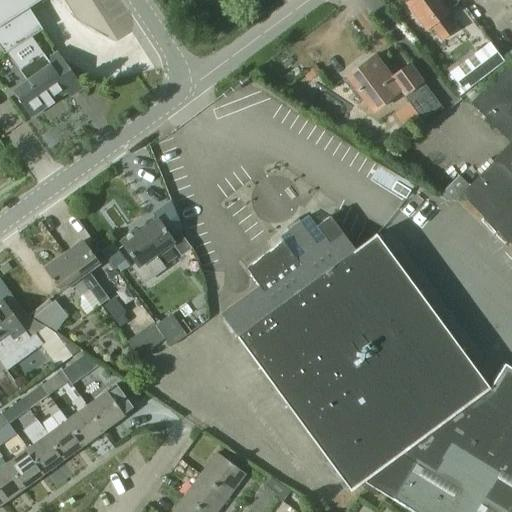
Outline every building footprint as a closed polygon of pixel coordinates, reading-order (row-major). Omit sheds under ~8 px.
[(0,0),(0,48),(4,55),(43,30),(29,8),(41,0),(0,0)] [(426,33),(431,29),(441,41),(455,30),(446,18),(450,15),(439,0),(411,0),(405,5),(426,33)] [(478,52),(454,68),(464,83),(488,67),(478,52)] [(56,53),(45,61),(41,55),(33,61),(32,60),(27,63),(28,64),(20,70),(28,81),(13,92),(32,118),(46,108),(47,109),(54,104),(53,103),(66,93),(70,98),(82,90),(56,53)] [(409,63),(390,78),(374,57),(343,81),(354,95),(358,92),(374,113),(396,97),(404,107),(401,109),(414,126),(441,107),(409,63)] [(511,69),(508,66),(471,103),(510,143),(491,161),(494,164),(462,196),(511,245),(511,69)] [(379,491),(392,500),(412,511),(511,511),(511,374),(503,369),(490,389),(376,235),(355,251),(330,217),(318,226),(309,215),(279,237),(282,242),(246,269),(262,290),(223,318),(352,493),(365,483),(367,484),(363,489),(376,497),(379,491)] [(121,242),(139,267),(135,269),(144,281),(163,268),(157,260),(176,247),(158,221),(139,234),(137,231),(121,242)] [(89,273),(100,265),(84,242),(64,256),(89,291),(88,291),(100,306),(108,300),(89,273)] [(61,293),(63,295),(67,296),(72,292),(73,287),(80,297),(88,291),(89,291),(64,256),(44,270),(61,293)] [(13,298),(0,306),(0,362),(1,364),(31,342),(30,339),(46,328),(28,316),(13,298)] [(67,316),(55,301),(52,303),(50,301),(34,313),(36,316),(34,318),(56,332),(67,316)] [(153,323),(127,342),(138,358),(164,339),(153,323)] [(90,365),(83,355),(61,372),(68,381),(69,381),(73,386),(85,377),(81,371),(90,365)] [(40,386),(48,396),(68,381),(61,372),(40,386)] [(30,411),(29,409),(48,396),(40,386),(21,400),(28,410),(29,412),(30,411)] [(115,387),(86,407),(104,431),(124,417),(123,415),(131,409),(115,387)] [(21,400),(13,405),(20,415),(28,410),(21,400)] [(104,431),(86,407),(67,421),(66,421),(84,446),(104,431)] [(58,427),(47,435),(64,460),(84,446),(66,421),(67,421),(58,410),(50,417),(58,427)] [(22,431),(33,446),(27,450),(45,474),(64,460),(47,435),(37,421),(22,431)] [(7,464),(25,488),(45,474),(27,450),(7,464)] [(201,477),(229,498),(245,475),(217,455),(201,477)] [(0,468),(0,494),(5,502),(25,488),(7,464),(0,468)] [(218,511),(229,498),(201,477),(185,499),(202,511),(218,511)] [(262,488),(265,490),(251,509),(254,511),(263,511),(275,498),(282,503),(290,491),(283,486),(283,487),(270,478),(262,488)] [(202,511),(185,499),(174,511),(202,511)]
